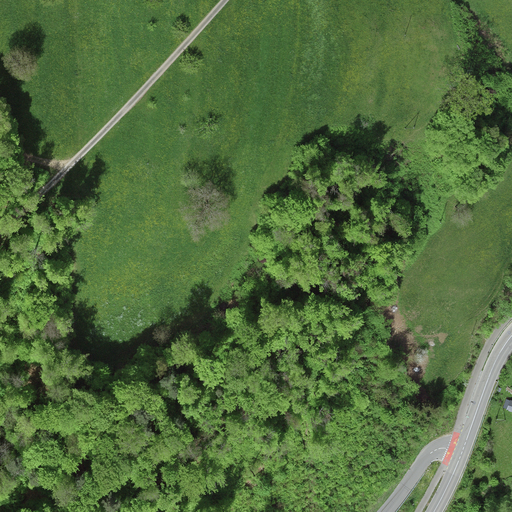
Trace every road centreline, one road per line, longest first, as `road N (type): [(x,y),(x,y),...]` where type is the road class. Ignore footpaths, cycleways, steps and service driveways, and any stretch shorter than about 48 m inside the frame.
road 1 (track): [(226,0),(0,235)]
road 2 (track): [(306,511),(308,411),(298,372),(172,466)]
road 3 (secondary): [(461,453),(511,335)]
